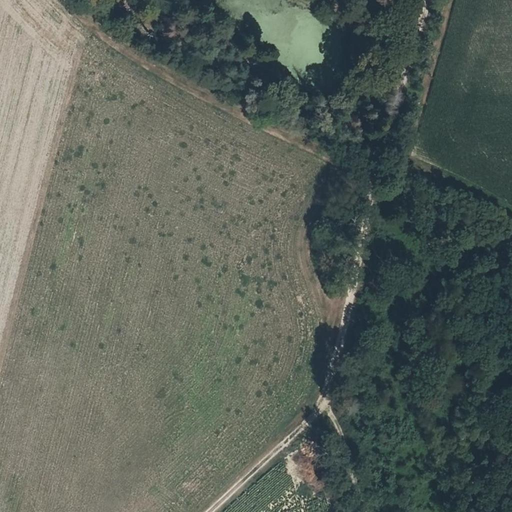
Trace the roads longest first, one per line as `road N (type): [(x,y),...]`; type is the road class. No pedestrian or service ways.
road 1 (track): [(323,405),(426,0)]
road 2 (track): [(323,405),(209,511)]
